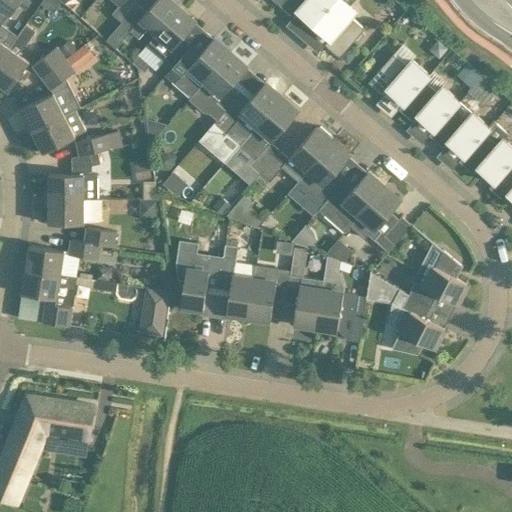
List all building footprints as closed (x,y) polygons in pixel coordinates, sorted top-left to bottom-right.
[(0,0),(0,27),(8,15),(10,17),(19,5),(29,12),(35,3),(30,0),(0,0)] [(150,25),(158,32),(180,7),(171,0),(156,0),(146,12),(138,5),(141,0),(140,0),(122,22),(106,40),(116,49),(131,31),(139,38),(150,25)] [(113,14),(122,22),(140,0),(120,0),(123,2),(113,14)] [(294,16),(299,11),(314,24),(335,0),(282,0),(279,4),(294,16)] [(357,10),(345,0),(335,0),(314,24),(330,38),(325,44),(340,57),(365,28),(351,17),(357,10)] [(180,7),(158,32),(147,45),(164,59),(165,57),(174,65),(172,68),(191,46),(182,38),(196,21),(180,7)] [(0,83),(9,90),(21,74),(30,61),(20,54),(36,31),(26,24),(18,36),(17,37),(10,47),(0,60),(0,83)] [(0,39),(0,60),(10,47),(17,37),(18,36),(11,31),(3,42),(0,39)] [(172,68),(165,76),(191,98),(231,52),(214,37),(200,54),(191,46),(172,68)] [(70,39),(59,46),(66,56),(77,48),(70,39)] [(433,45),(434,53),(440,58),(449,48),(439,39),(433,45)] [(32,65),(41,77),(65,56),(58,46),(32,65)] [(231,52),(191,98),(204,109),(211,110),(218,102),(226,109),(242,90),(233,83),(248,66),(231,52)] [(394,53),(369,82),(384,95),(389,89),(404,102),(425,80),(430,74),(413,59),(407,65),(394,53)] [(65,56),(41,77),(51,90),(67,78),(76,71),(65,56)] [(471,86),(481,73),(469,62),(458,75),(471,86)] [(498,90),(481,75),(468,89),(485,104),(498,90)] [(414,121),(419,115),(434,128),(455,106),(455,107),(461,100),(443,85),(438,91),(425,80),(404,102),(399,108),(400,108),(414,121)] [(242,90),(226,109),(215,121),(215,122),(207,132),(232,153),(240,144),(257,124),(282,96),(265,81),(251,98),(242,90)] [(67,86),(22,108),(29,121),(26,123),(30,131),(65,114),(76,109),(76,110),(79,109),(67,86)] [(274,139),(299,111),(282,96),(257,124),(240,144),(256,158),(251,164),(260,173),(280,150),(271,142),(274,139)] [(434,128),(429,134),(444,147),(449,141),(464,155),(490,126),(473,111),(468,117),(455,107),(455,106),(434,128)] [(44,152),(62,143),(87,130),(76,110),(76,109),(65,114),(30,131),(34,140),(37,139),(44,152)] [(464,155),(459,160),(474,173),(479,168),(494,181),(511,160),(511,145),(504,138),(509,133),(496,121),(491,127),(490,126),(464,155)] [(309,169),(333,141),(317,126),(292,154),(298,160),(289,171),(299,180),(309,169)] [(79,156),(90,154),(99,152),(123,146),(120,131),(76,141),(79,156)] [(333,141),(299,180),(299,181),(324,203),(345,180),(336,172),(350,155),(333,141)] [(280,150),(260,173),(269,180),(270,181),(283,166),(290,159),(289,158),(280,150)] [(90,154),(92,164),(101,162),(99,152),(90,154)] [(162,152),(158,157),(158,164),(163,168),(170,168),(174,163),(173,156),(169,152),(162,152)] [(511,160),(494,181),(489,187),(505,200),(510,194),(511,196),(511,160)] [(138,179),(151,177),(149,161),(135,163),(138,179)] [(178,196),(184,189),(189,184),(174,171),(158,189),(176,197),(177,195),(178,196)] [(354,187),(345,180),(324,203),(325,204),(319,211),(344,232),(350,225),(385,185),(368,171),(354,187)] [(46,188),(46,198),(84,198),(98,197),(98,174),(84,175),(84,173),(49,173),(49,188),(46,188)] [(401,200),(385,185),(350,225),(365,238),(368,234),(375,240),(388,252),(395,244),(385,235),(381,232),(382,232),(377,228),(392,211),(401,200)] [(103,199),(98,199),(98,197),(84,198),(46,198),(46,208),(49,208),(49,223),(84,222),(84,220),(102,220),(103,199)] [(230,204),(223,198),(221,197),(215,205),(224,212),(230,204)] [(261,225),(267,208),(239,198),(233,216),(261,225)] [(402,215),(385,235),(395,244),(412,224),(402,215)] [(306,224),(292,240),(310,247),(317,239),(314,231),(306,224)] [(84,240),(115,244),(117,231),(86,226),(84,240)] [(330,251),(346,261),(355,247),(338,237),(330,251)] [(99,259),(101,244),(115,246),(115,244),(84,240),(70,238),(69,250),(30,244),(28,259),(24,258),(23,268),(77,276),(80,256),(99,259)] [(249,315),(257,264),(235,261),(236,258),(237,258),(238,247),(226,245),(224,256),(219,289),(231,290),(227,312),(249,315)] [(294,253),(307,255),(308,248),(295,246),(294,253)] [(457,303),(459,299),(461,300),(468,288),(466,287),(468,283),(457,277),(462,266),(463,266),(463,265),(443,248),(442,249),(426,273),(419,270),(413,280),(415,281),(409,294),(431,305),(438,293),(457,303)] [(219,289),(224,256),(212,254),(209,271),(187,268),(181,305),(186,306),(185,308),(199,310),(199,308),(204,308),(207,287),(219,289)] [(328,255),(326,268),(339,271),(341,260),(328,255)] [(286,299),(290,274),(291,269),(257,264),(249,315),(271,319),(274,297),(286,299)] [(98,266),(96,278),(110,280),(111,267),(98,266)] [(43,321),(70,324),(78,276),(77,276),(23,268),(22,277),(25,278),(22,293),(47,296),(43,321)] [(290,274),(286,299),(298,301),(294,322),(316,326),(322,289),(310,287),(312,277),(290,274)] [(108,282),(107,291),(116,293),(117,283),(108,282)] [(147,288),(140,332),(163,335),(170,291),(147,288)] [(322,289),(316,326),(321,326),(320,330),(336,333),(336,329),(338,329),(341,312),(342,308),(353,309),(352,313),(349,339),(360,341),(367,296),(344,292),(322,289)] [(424,342),(434,347),(436,343),(439,344),(445,332),(443,331),(445,327),(425,317),(431,305),(409,294),(398,314),(407,319),(392,347),(392,348),(418,354),(419,353),(424,342)] [(0,493),(18,501),(40,447),(47,431),(89,438),(95,404),(28,394),(0,460),(0,493)]
